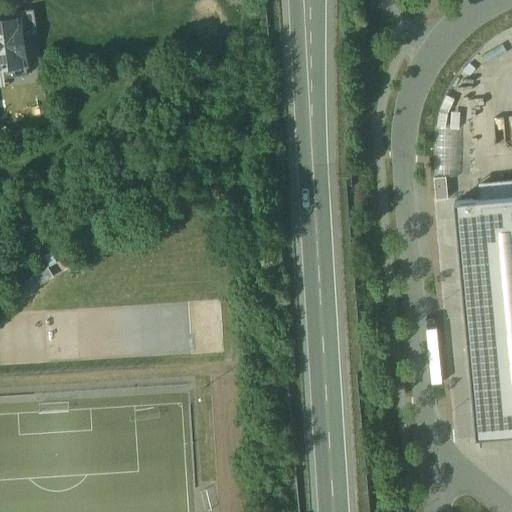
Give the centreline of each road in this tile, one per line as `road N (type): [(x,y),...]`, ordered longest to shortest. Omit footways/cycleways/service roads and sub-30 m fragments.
road 1 (primary): [(307,0),(338,511)]
road 2 (residential): [(431,443),(405,110),(443,37),(496,0)]
